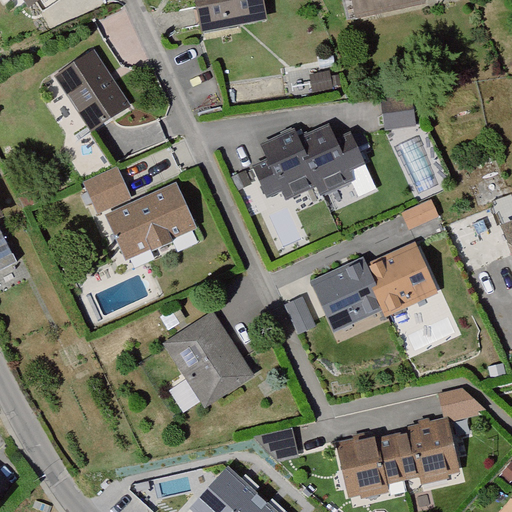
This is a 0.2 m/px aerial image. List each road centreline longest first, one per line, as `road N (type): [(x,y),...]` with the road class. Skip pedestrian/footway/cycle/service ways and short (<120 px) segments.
road 1 (residential): [(323,414),(135,0)]
road 2 (residential): [(0,372),(35,437),(91,511)]
